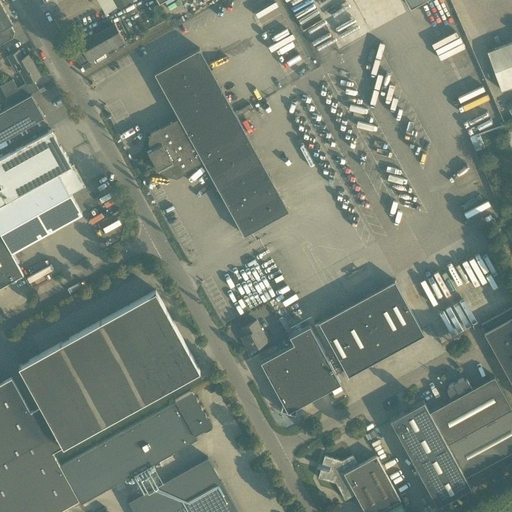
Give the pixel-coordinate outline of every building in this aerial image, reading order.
[(13,24),(0,1),(0,30),(11,25),(13,24)] [(85,62),(125,42),(115,22),(75,42),(85,62)] [(15,31),(11,25),(0,30),(0,44),(13,37),(15,31)] [(511,42),(487,51),(501,90),(511,86),(511,42)] [(161,127),(160,126),(151,131),(148,142),(151,147),(146,149),(159,171),(163,169),(166,174),(177,177),(185,172),(185,171),(203,161),(244,235),(289,210),(199,48),(154,72),(179,117),(161,127)] [(41,75),(36,67),(34,68),(33,65),(34,64),(29,54),(23,57),(19,50),(8,56),(16,71),(21,69),(24,74),(22,74),(27,83),(33,79),(41,75)] [(33,79),(27,83),(18,88),(13,78),(0,85),(10,104),(38,89),(33,79)] [(0,143),(1,143),(44,117),(31,94),(0,112),(0,143)] [(0,230),(12,252),(82,213),(71,193),(84,185),(85,186),(76,169),(74,170),(71,164),(51,129),(0,157),(0,230)] [(0,286),(23,274),(11,252),(12,252),(0,230),(0,286)] [(393,281),(364,297),(378,324),(368,329),(382,356),(422,334),(422,335),(424,334),(395,280),(393,281)] [(53,451),(74,439),(200,370),(156,290),(19,365),(41,405),(30,411),(11,377),(0,383),(0,511),(54,511),(79,499),(60,466),(53,451)] [(378,324),(364,297),(321,320),(320,320),(319,321),(348,375),(350,374),(382,356),(368,329),(378,324)] [(511,307),(490,319),(481,324),(485,331),(484,332),(511,383),(511,307)] [(241,338),(243,341),(249,351),(268,340),(256,320),(242,328),(245,335),(241,337),(241,338)] [(341,383),(337,375),(309,325),(290,336),(294,343),(261,361),(283,402),(281,409),(295,414),(297,406),(341,383)] [(290,339),(276,344),(278,349),(292,344),(290,339)] [(452,399),(429,411),(436,423),(447,444),(460,465),(465,476),(511,450),(511,408),(494,376),(472,388),(467,379),(462,378),(457,380),(458,382),(454,384),(453,382),(449,385),(447,390),(452,399)] [(60,466),(79,499),(81,503),(188,443),(197,438),(195,434),(205,428),(208,426),(209,422),(207,419),(208,418),(192,389),(175,399),(176,401),(60,466)] [(390,419),(402,441),(436,423),(429,411),(424,401),(390,419)] [(447,444),(436,423),(402,441),(414,462),(447,444)] [(414,462),(426,484),(460,465),(447,444),(414,462)] [(355,494),(365,511),(377,511),(400,499),(376,455),(358,465),(352,455),(342,460),(325,455),(322,464),(324,464),(322,469),(321,468),(318,477),(336,482),(345,500),(355,494)] [(238,511),(208,457),(128,501),(134,511),(238,511)] [(471,487),(465,476),(460,465),(426,484),(438,505),(471,487)]
